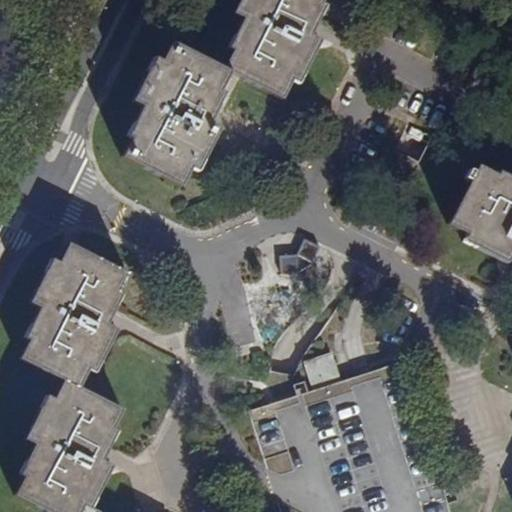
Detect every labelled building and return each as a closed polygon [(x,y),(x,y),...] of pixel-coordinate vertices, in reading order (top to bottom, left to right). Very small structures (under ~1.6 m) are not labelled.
[(228,52),(220,69),(226,73),(273,96),(282,79),(288,82),(302,54),(307,57),(329,11),(325,9),(329,0),(251,0),(247,8),(242,5),(220,48),(228,52)] [(226,73),(220,69),(172,45),(161,66),(156,63),(134,106),(143,111),(130,139),(135,142),(126,160),(177,185),(186,167),(192,169),(214,125),(208,122),(222,96),(216,92),(226,73)] [(511,176),(507,174),(505,180),(476,166),(473,174),(457,166),(430,222),(445,229),(442,233),(488,255),(491,250),(511,260),(511,176)] [(55,511),(80,511),(85,501),(79,498),(98,459),(92,456),(106,427),(102,426),(112,405),(71,385),(81,365),(88,368),(108,327),(104,325),(117,297),(111,293),(120,275),(68,250),(59,268),(51,263),(30,305),(39,309),(26,337),(31,340),(20,361),(57,378),(47,399),(42,396),(22,437),(27,440),(12,471),(19,474),(12,491),(55,511)] [(327,379),(321,363),(293,372),(298,389),(327,379)] [(511,511),(511,374),(509,380),(511,381),(511,471),(504,488),(510,491),(501,510),(505,511),(511,511)]
